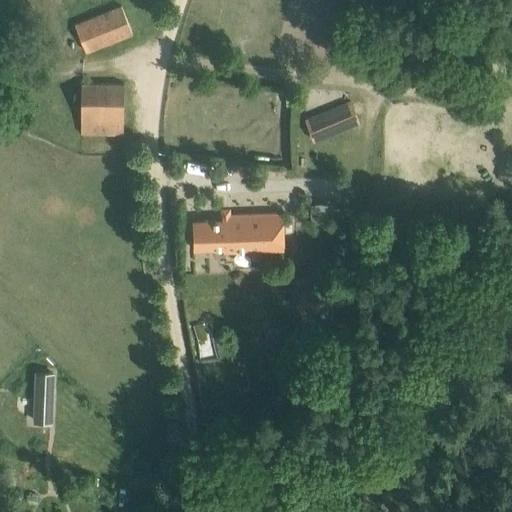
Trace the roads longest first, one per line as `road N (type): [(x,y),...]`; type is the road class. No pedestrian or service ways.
road 1 (track): [(186,0),(161,64),(159,168),(193,438),(167,511)]
road 2 (track): [(511,274),(321,511)]
